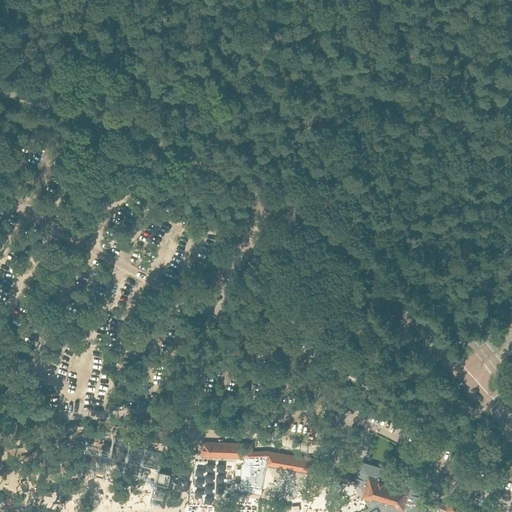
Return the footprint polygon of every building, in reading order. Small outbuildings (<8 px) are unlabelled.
[(203,441),(203,455),(243,457),(243,462),(241,462),(240,490),(261,494),(263,487),(267,464),(265,464),(265,463),(267,451),(257,451),(252,451),(252,443),(203,441)] [(267,464),(263,487),(303,495),(306,473),(317,475),(317,477),(326,478),(329,461),(321,460),(322,456),(269,447),(269,451),(267,451),(265,463),(267,463),(267,464)] [(169,465),(160,463),(155,485),(165,487),(169,465)] [(356,476),(354,483),(366,487),(363,495),(364,495),(370,506),(365,509),(366,511),(429,511),(424,510),(425,504),(444,510),(446,506),(441,504),(440,503),(435,502),(435,501),(430,500),(429,499),(429,500),(424,498),(424,497),(424,498),(419,496),(420,495),(419,495),(421,489),(415,477),(405,474),(399,472),(370,464),(359,470),(357,476),(356,476)] [(332,496),(322,501),(327,510),(337,505),(332,496)] [(304,511),(307,501),(291,497),(287,511),(304,511)] [(446,506),(444,510),(447,511),(480,511),(452,499),(450,498),(447,505),(446,506)]
